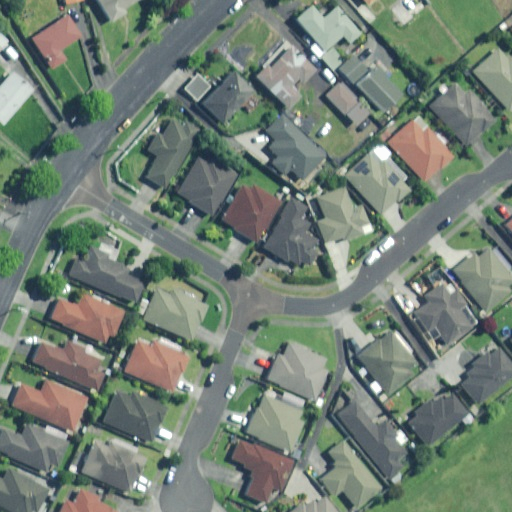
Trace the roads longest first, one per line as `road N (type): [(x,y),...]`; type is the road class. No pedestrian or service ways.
road 1 (residential): [(254,292),(302,306),(354,294),(492,176),(511,169)]
road 2 (residential): [(62,175),(224,0)]
road 3 (residential): [(62,175),(254,292)]
road 4 (residential): [(254,292),(185,474),(187,502)]
road 5 (residential): [(0,299),(62,175)]
